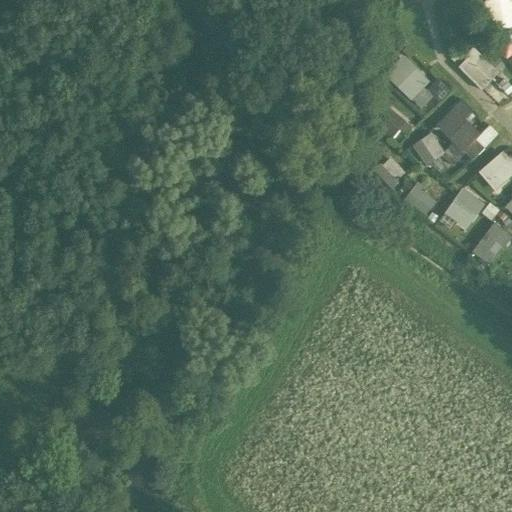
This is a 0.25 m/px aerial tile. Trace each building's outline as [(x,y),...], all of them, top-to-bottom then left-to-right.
[(511,0),(486,0),(495,30),(511,25),(511,0)] [(452,84),(440,73),(434,80),(404,54),(387,73),(428,110),(452,84)] [(459,101),(438,123),(455,140),(449,147),(430,129),(413,147),(430,163),(438,155),(454,171),(492,133),(459,101)] [(397,109),(384,125),(400,139),(414,123),(397,109)] [(497,189),(511,175),(511,154),(506,147),(480,169),(497,189)] [(377,168),(393,184),(408,170),(392,154),(377,168)] [(420,180),(406,195),(428,214),(441,199),(420,180)] [(467,228),(487,203),(466,185),(445,210),(467,228)] [(474,249),(494,264),(511,238),(511,230),(496,219),(474,249)]
